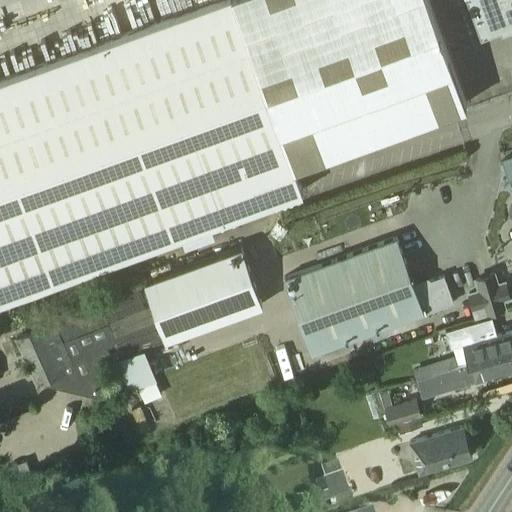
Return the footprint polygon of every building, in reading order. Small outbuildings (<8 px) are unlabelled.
[(428,0),(215,0),(0,78),(0,299),(303,190),(297,174),(294,166),(466,103),(428,0)] [(511,0),(466,0),(481,39),(511,27),(511,0)] [(511,151),(501,154),(508,185),(511,183),(511,151)] [(312,352),(453,302),(444,275),(415,286),(397,236),(284,277),(312,352)] [(164,340),(264,305),(242,246),(143,281),(164,340)] [(476,315),(511,304),(505,282),(497,284),(494,273),(476,279),(480,290),(469,293),(476,315)] [(54,321),(14,337),(15,338),(25,360),(36,386),(64,373),(61,365),(71,360),(63,341),(105,324),(110,336),(82,347),(91,370),(122,358),(164,342),(140,283),(99,299),(99,300),(53,319),(54,321)] [(492,316),(446,330),(451,347),(463,344),(463,345),(465,352),(468,363),(511,349),(511,329),(491,335),(489,330),(495,328),(492,316)] [(450,368),(416,378),(422,396),(475,381),(511,369),(511,349),(468,363),(450,368)] [(415,399),(386,408),(390,422),(419,413),(415,399)] [(419,415),(396,422),(399,432),(422,425),(419,415)] [(419,472),(472,456),(463,426),(410,441),(419,472)] [(338,463),(321,469),(328,492),(319,496),(323,505),(351,494),(360,490),(354,473),(345,476),(344,475),(342,475),(338,463)]
